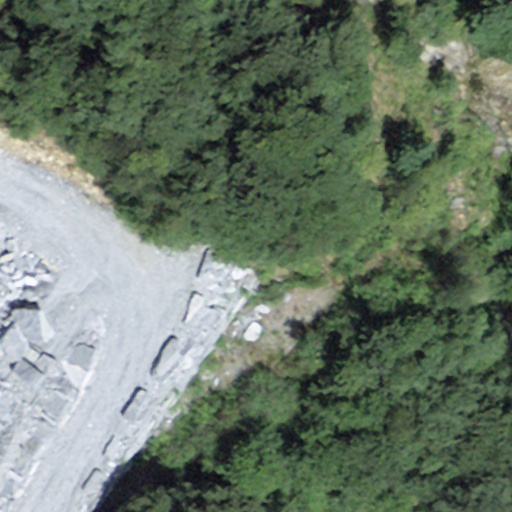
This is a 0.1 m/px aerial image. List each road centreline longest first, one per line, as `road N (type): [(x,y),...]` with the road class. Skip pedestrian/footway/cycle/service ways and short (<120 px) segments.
road 1 (track): [(24,511),(38,477),(161,321),(88,286),(0,286)]
road 2 (track): [(161,321),(318,293),(359,263)]
